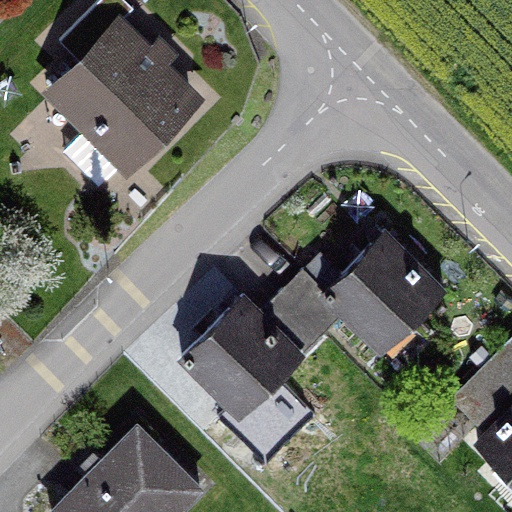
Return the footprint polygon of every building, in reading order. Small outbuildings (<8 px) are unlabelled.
[(80,59),(50,90),(88,125),(65,149),(98,183),(189,92),(119,20),(132,6),(126,0),(97,0),(60,38),(80,59)] [(384,228),(339,273),(319,252),(280,288),(322,330),(343,310),(371,337),(396,312),(407,322),(443,287),(384,228)] [(255,376),(266,386),(322,330),(280,288),(259,309),(242,292),(181,353),(230,402),(255,376)] [(473,415),(511,376),(511,370),(494,353),(453,394),(473,415)] [(511,403),(477,439),(511,474),(511,403)] [(173,511),(200,485),(138,422),(51,510),(53,511),(173,511)]
